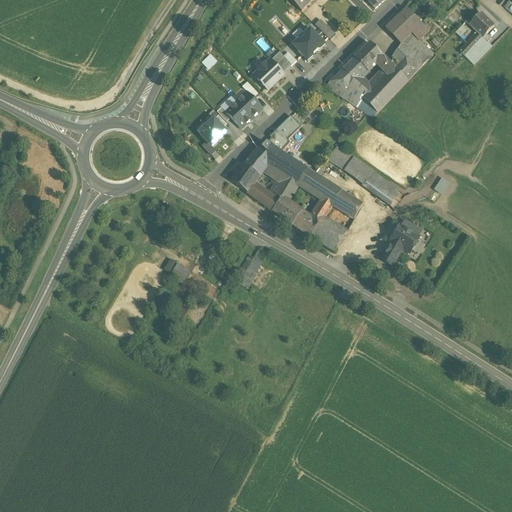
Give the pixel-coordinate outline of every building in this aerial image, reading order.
[(312,0),(288,0),(301,13),(314,1),(312,0)] [(366,0),(375,9),(385,0),(366,0)] [(407,10),(385,30),(401,46),(422,26),(407,10)] [(482,15),(471,27),(478,34),(483,39),(486,35),(494,27),(482,15)] [(336,36),(320,21),(315,26),(331,42),(336,36)] [(422,26),(401,46),(389,64),(394,69),(395,70),(410,54),(423,67),(434,56),(420,41),(429,33),(422,26)] [(298,40),(305,33),(300,29),(294,36),(298,40)] [(293,47),(308,63),(325,47),(310,31),(293,47)] [(478,34),(470,43),(475,47),(483,39),(478,34)] [(475,47),(465,58),(474,67),(492,47),(488,43),(483,39),(475,47)] [(470,43),(460,54),(465,58),(475,47),(470,43)] [(383,58),(371,45),(355,60),(368,73),(375,66),(383,58)] [(294,64),(297,61),(289,53),(285,57),(294,64)] [(271,62),(283,75),(292,67),(279,54),(271,62)] [(423,67),(410,54),(395,70),(408,83),(423,67)] [(389,64),(383,58),(375,66),(386,77),(394,69),(389,64)] [(368,73),(355,60),(344,71),(356,84),(362,79),(368,73)] [(254,78),(267,92),(284,76),(283,75),(271,62),(266,67),(264,65),(258,71),(259,73),(254,78)] [(464,63),(449,79),(459,89),(475,73),(464,63)] [(373,91),(363,101),(378,115),(408,83),(395,70),(394,69),(386,77),(373,91)] [(373,91),(362,79),(356,84),(344,71),(326,88),(373,119),(378,115),(363,101),(373,91)] [(247,94),(237,104),(252,120),(263,110),(247,94)] [(237,104),(226,114),(242,130),(252,120),(237,104)] [(218,117),(213,121),(222,130),(227,126),(218,117)] [(296,124),(290,120),(278,132),(285,139),(298,128),(296,124)] [(199,135),(212,148),(226,134),(222,130),(213,121),(199,135)] [(278,132),(265,143),(250,159),(265,170),(268,166),(271,168),(280,153),(281,153),(290,144),(285,139),(278,132)] [(397,192),(339,150),(330,161),(389,203),(397,192)] [(281,153),(280,153),(271,168),(287,178),(292,181),(298,185),(307,171),(298,165),(281,153)] [(265,170),(250,159),(232,183),(247,195),(253,187),(265,170)] [(314,176),(307,171),(298,185),(298,186),(323,202),(332,208),(342,194),(314,176)] [(287,178),(272,201),(278,205),(281,200),(292,181),(287,178)] [(443,178),(435,190),(444,196),(452,184),(443,178)] [(298,185),(292,181),(281,200),(285,202),(289,200),(298,186),(298,185)] [(272,201),(253,187),(247,195),(273,213),(278,205),(272,201)] [(342,194),(332,208),(354,221),(363,206),(342,193),(342,194)] [(285,202),(281,200),(278,205),(273,213),(292,227),(299,217),(301,214),(285,202)] [(309,223),(299,217),(292,227),(311,239),(324,220),(332,208),(323,202),(309,223)] [(347,233),(324,220),(311,239),(335,254),(347,233)] [(401,228),(400,227),(390,243),(392,244),(382,260),(393,266),(402,250),(409,254),(419,239),(408,233),(412,227),(405,223),(401,228)] [(254,260),(248,270),(256,274),(266,256),(259,252),(254,260)] [(234,281),(249,289),(257,275),(256,274),(248,270),(254,260),(248,257),(234,281)] [(183,287),(192,274),(178,265),(169,278),(183,287)] [(236,277),(230,273),(224,284),(230,287),(236,277)]
